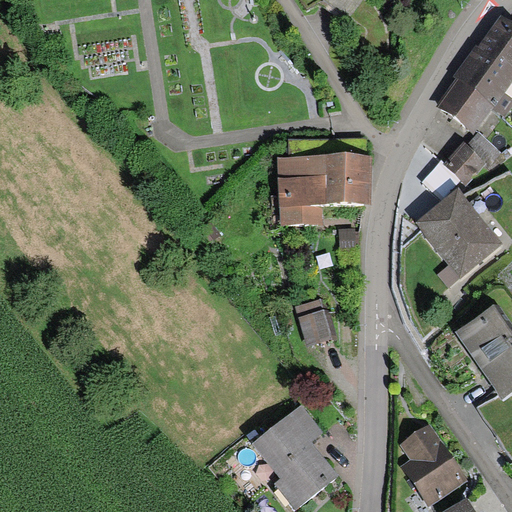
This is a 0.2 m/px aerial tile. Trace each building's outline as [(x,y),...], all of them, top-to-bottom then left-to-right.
[(511,82),(511,30),(500,23),(483,46),(437,111),(450,120),(470,135),(488,110),(502,120),(511,106),(511,104),(501,97),(511,82)] [(476,135),(444,169),(462,186),(494,153),(476,135)] [(363,162),(282,164),(283,228),(323,227),(323,207),(370,207),(370,162),(363,162)] [(497,246),(455,194),(438,207),(415,226),(446,265),(435,274),(445,287),(497,246)] [(217,235),(209,224),(198,232),(206,243),(217,235)] [(319,304),(296,310),(306,347),(329,341),(319,304)] [(511,341),(494,313),(456,338),(496,397),(478,409),(511,460),(511,341)] [(317,434),(299,411),(252,447),(280,482),(273,488),(292,511),(334,478),(316,456),(306,443),(317,434)] [(443,454),(428,429),(400,445),(410,463),(400,469),(424,509),(462,486),(443,454)] [(470,511),(464,502),(448,511),(470,511)]
